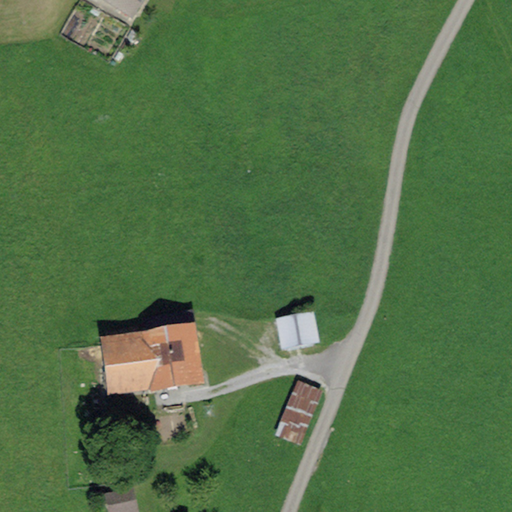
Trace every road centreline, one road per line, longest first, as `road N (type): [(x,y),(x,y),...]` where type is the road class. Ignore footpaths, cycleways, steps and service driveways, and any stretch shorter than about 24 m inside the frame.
road 1 (unclassified): [(463,0),(408,107),(371,302),(290,511)]
road 2 (track): [(211,395),(258,374),(347,363)]
